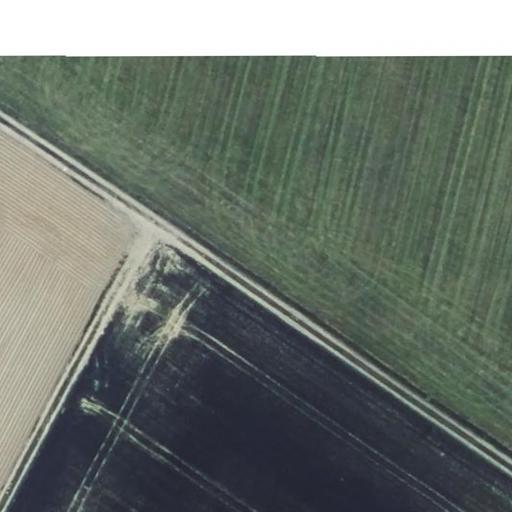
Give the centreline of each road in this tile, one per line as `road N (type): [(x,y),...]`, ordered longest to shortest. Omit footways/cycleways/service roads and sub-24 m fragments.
road 1 (track): [(0,120),(511,469)]
road 2 (track): [(0,508),(148,226)]
